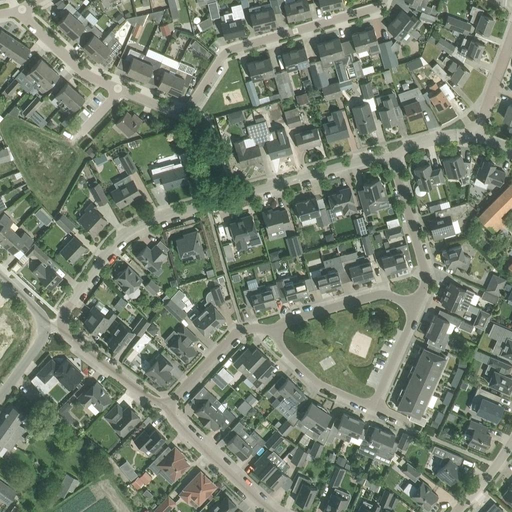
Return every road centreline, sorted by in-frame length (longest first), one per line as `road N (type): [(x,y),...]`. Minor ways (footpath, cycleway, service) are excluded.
road 1 (residential): [(20,11),(84,71),(176,114),(227,50),(381,0)]
road 2 (residential): [(61,322),(126,232),(393,155)]
road 3 (residential): [(417,305),(371,406),(323,387),(286,353),(274,325)]
road 4 (residential): [(393,155),(425,272),(417,305)]
road 5 (residential): [(272,511),(173,421),(168,406)]
road 6 (residential): [(274,325),(380,294),(417,305)]
road 7 (residential): [(168,406),(234,334),(274,325)]
road 8 (residential): [(168,406),(68,338),(61,322)]
